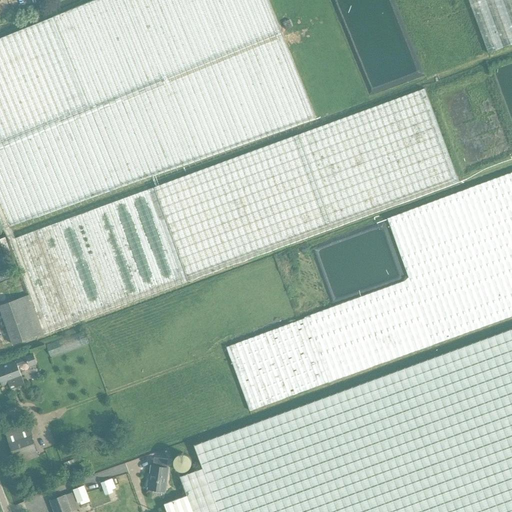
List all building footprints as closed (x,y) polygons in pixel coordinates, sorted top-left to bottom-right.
[(231,148),(291,127),(315,118),(268,0),(95,0),(61,14),(54,17),(13,33),(0,38),(0,221),(3,229),(63,208),(164,172),(195,161),(194,160),(231,148)] [(511,0),(469,0),(488,53),(511,44),(511,0)] [(12,301),(0,305),(0,309),(13,344),(44,334),(43,334),(50,332),(86,318),(188,281),(274,250),(373,214),(457,183),(447,154),(431,110),(424,89),(376,107),(304,133),(254,151),(214,166),(154,188),(130,196),(58,223),(9,240),(21,273),(25,284),(29,295),(12,301)] [(0,271),(0,280),(8,278),(6,272),(1,273),(0,272),(0,271)] [(511,511),(511,328),(336,393),(216,436),(194,445),(203,468),(181,476),(188,496),(165,504),(167,511),(511,511)] [(90,344),(85,330),(46,344),(51,358),(90,344)] [(33,354),(0,365),(0,380),(2,386),(9,384),(11,389),(25,384),(22,378),(21,378),(16,365),(27,361),(27,362),(28,362),(29,366),(29,367),(37,364),(33,354)] [(28,426),(6,434),(16,464),(39,456),(28,426)] [(165,491),(168,468),(167,468),(168,459),(154,457),(153,466),(152,465),(148,489),(165,491)] [(116,487),(113,478),(101,482),(105,494),(113,492),(112,489),(116,487)] [(84,486),(73,489),(78,502),(80,502),(81,504),(89,501),(88,498),(84,486)] [(50,500),(54,511),(71,511),(65,495),(50,500)]
